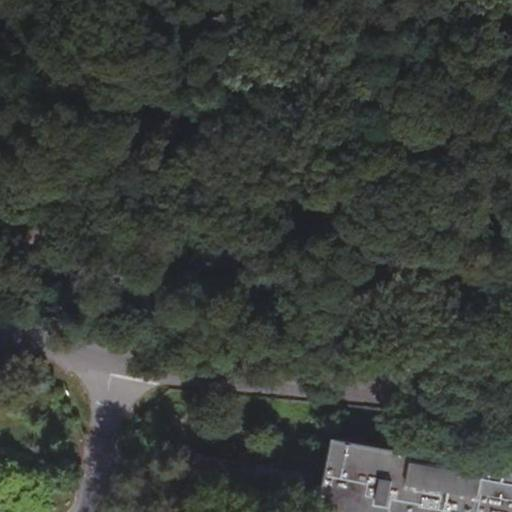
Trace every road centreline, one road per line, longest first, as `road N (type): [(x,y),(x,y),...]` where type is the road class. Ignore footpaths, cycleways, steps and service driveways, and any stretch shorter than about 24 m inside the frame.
road 1 (tertiary): [(0,21),(56,37),(388,250),(430,266),(511,273)]
road 2 (tertiary): [(511,398),(109,354)]
road 3 (track): [(348,384),(257,329),(173,256)]
road 4 (track): [(173,256),(0,242)]
road 5 (unclassified): [(109,354),(79,511)]
